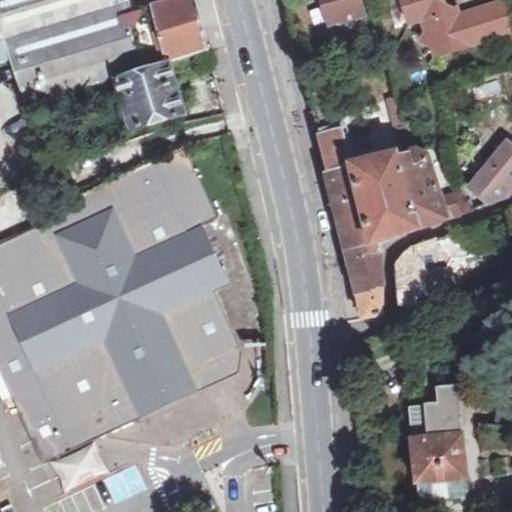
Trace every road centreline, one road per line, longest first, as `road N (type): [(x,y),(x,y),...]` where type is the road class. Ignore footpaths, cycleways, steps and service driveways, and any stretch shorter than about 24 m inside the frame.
road 1 (tertiary): [(244,0),(305,253),(313,345)]
road 2 (unclassified): [(511,200),(393,252),(391,322),(313,345)]
road 3 (tertiary): [(313,345),(326,511)]
